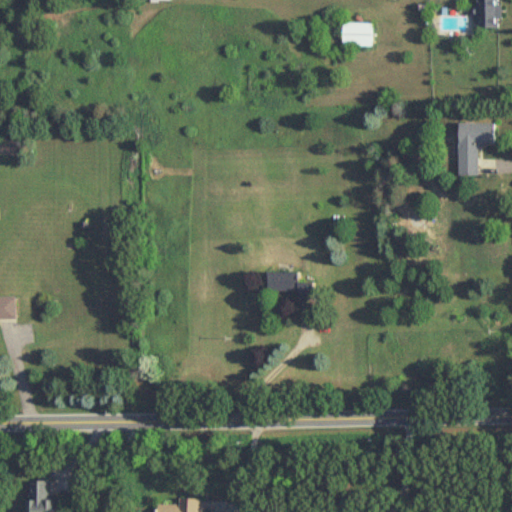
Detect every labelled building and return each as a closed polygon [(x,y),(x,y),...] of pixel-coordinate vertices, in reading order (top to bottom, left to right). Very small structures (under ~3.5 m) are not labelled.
[(506,0),(482,0),(483,29),(507,28),(506,0)] [(340,47),(372,47),(372,23),(340,23),(340,47)] [(485,177),(484,145),(502,145),(502,123),(464,123),(464,177),(485,177)] [(308,273),(274,271),(273,290),(305,291),(305,299),(323,300),(323,283),(308,282),(308,273)] [(0,297),(0,319),(23,319),(23,297),(0,297)] [(28,481),(29,511),(65,511),(65,508),(61,508),(60,497),(51,497),(51,480),(28,481)] [(198,511),(198,500),(152,501),(152,511),(198,511)]
